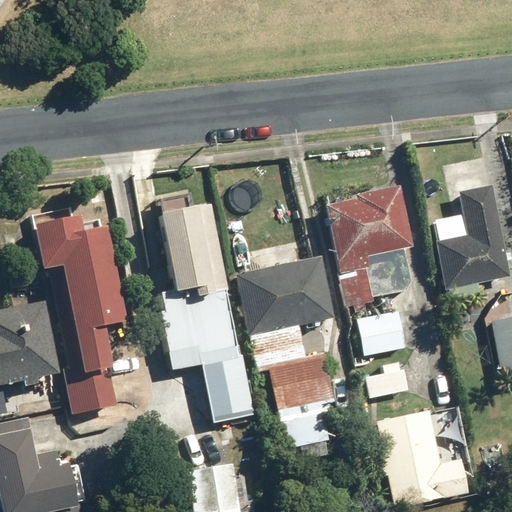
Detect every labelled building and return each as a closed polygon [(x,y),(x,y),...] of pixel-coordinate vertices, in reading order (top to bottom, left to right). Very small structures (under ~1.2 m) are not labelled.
[(319,207),(334,275),(363,269),(361,258),(407,248),(394,187),(351,196),(352,200),(319,207)] [(444,291),(447,302),(475,296),(473,285),(506,278),(487,188),(453,194),(458,215),(429,221),(434,243),(431,243),(441,292),(444,291)] [(156,315),(165,353),(194,346),(212,421),(257,410),(206,201),(146,216),(165,293),(156,295),(161,314),(156,315)] [(46,276),(72,411),(107,404),(94,338),(104,336),(84,237),(61,241),(57,222),(17,230),(27,279),(46,276)] [(230,277),(253,375),(263,373),(282,450),(324,440),(316,406),(331,402),(319,353),(301,357),(294,327),(330,318),(315,257),(230,277)] [(336,280),(343,308),(370,301),(363,274),(336,280)] [(0,384),(61,371),(45,302),(0,311),(0,384)] [(449,308),(454,331),(487,325),(482,302),(449,308)] [(352,320),(360,357),(401,349),(394,311),(352,320)] [(511,318),(487,323),(498,378),(511,375),(511,318)] [(361,378),(365,399),(403,391),(399,370),(397,371),(395,362),(378,366),(380,374),(361,378)] [(370,422),(390,509),(443,497),(424,410),(370,422)] [(0,511),(85,511),(84,504),(68,507),(60,467),(50,469),(47,453),(31,456),(23,418),(0,423),(0,511)] [(331,433),(339,474),(366,469),(357,427),(331,433)] [(183,471),(189,511),(235,511),(229,465),(183,471)]
